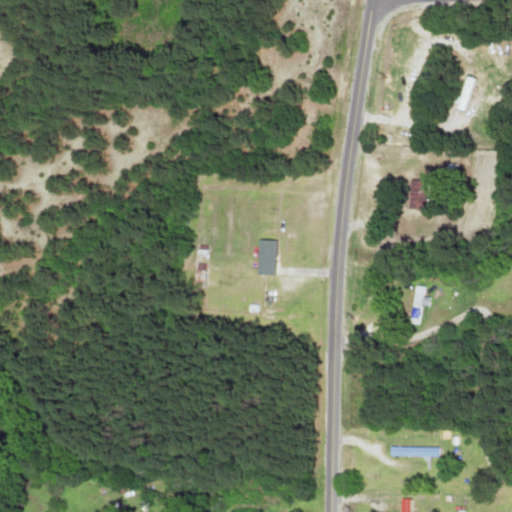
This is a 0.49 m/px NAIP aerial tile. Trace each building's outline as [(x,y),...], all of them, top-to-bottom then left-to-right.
[(474,80),(463,76),(451,107),(462,111),(474,80)] [(425,210),(425,180),(407,180),(407,210),(425,210)] [(273,240),(255,240),(255,275),(273,275),(273,240)] [(419,325),(423,287),(412,286),(409,324),(419,325)] [(388,457),(437,457),(437,448),(388,448),(388,457)]
